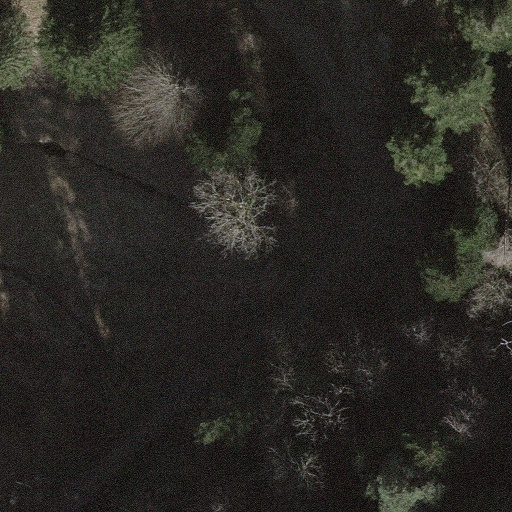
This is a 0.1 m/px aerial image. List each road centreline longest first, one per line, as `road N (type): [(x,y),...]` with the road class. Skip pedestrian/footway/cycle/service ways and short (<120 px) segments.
road 1 (track): [(55,511),(299,321),(362,228),(367,149)]
road 2 (track): [(367,149),(268,0)]
